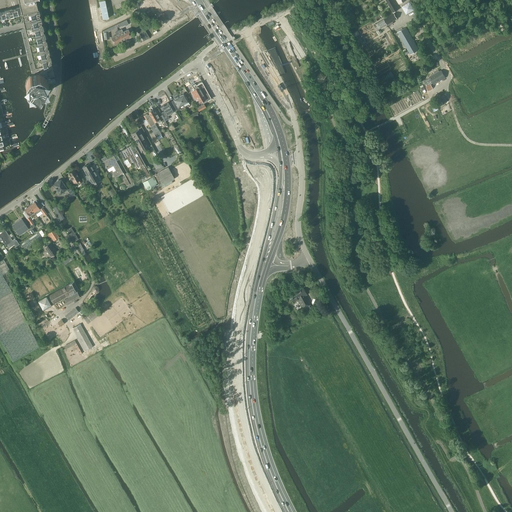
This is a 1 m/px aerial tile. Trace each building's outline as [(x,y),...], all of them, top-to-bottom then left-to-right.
[(6,0),(0,0),(0,11),(3,11),(9,9),(6,0)] [(18,0),(6,0),(9,9),(15,8),(20,7),(18,0)] [(53,73),(35,0),(18,0),(20,7),(21,14),(23,21),(24,23),(25,29),(27,37),(29,45),(31,53),(33,61),(35,69),(36,69),(37,74),(32,75),(31,75),(31,76),(30,76),(30,77),(29,77),(29,78),(28,78),(28,79),(27,80),(27,81),(27,82),(26,82),(26,83),(26,84),(26,85),(26,86),(26,87),(26,88),(27,89),(27,90),(28,91),(28,92),(29,92),(29,93),(30,93),(30,94),(31,94),(31,95),(32,95),(33,95),(34,96),(35,96),(36,96),(37,96),(38,96),(39,96),(40,96),(41,95),(42,95),(43,95),(43,94),(44,94),(44,93),(45,93),(46,92),(46,91),(47,91),(47,90),(47,89),(48,89),(48,88),(48,87),(48,86),(48,85),(48,84),(56,82),(55,77),(54,77),(53,73)] [(398,9),(392,0),(385,0),(393,12),(398,9)] [(415,10),(410,3),(403,7),(407,14),(415,10)] [(394,13),(384,19),(387,25),(397,19),(394,13)] [(103,31),(104,39),(109,38),(108,32),(116,28),(115,25),(106,30),(103,31)] [(401,30),(398,32),(410,54),(418,49),(414,42),(411,37),(406,27),(402,29),(401,30)] [(118,30),(123,40),(126,38),(126,39),(131,36),(128,29),(123,32),(122,29),(118,30)] [(123,40),(118,30),(115,32),(116,35),(112,37),(115,44),(120,42),(120,41),(123,40)] [(438,82),(445,78),(441,70),(439,71),(439,70),(431,75),(431,76),(429,77),(430,77),(423,81),(426,87),(431,84),(433,83),(437,80),(438,82)] [(211,99),(202,82),(196,85),(196,83),(192,86),(193,88),(193,90),(191,91),(196,101),(198,100),(200,102),(202,101),(203,103),(206,101),(207,101),(211,99)] [(181,94),(178,96),(179,96),(183,104),(188,101),(186,97),(185,95),(184,93),(181,95),(181,94)] [(174,100),(171,102),(176,111),(179,109),(178,107),(183,104),(179,96),(174,99),(174,100)] [(161,113),(160,113),(165,121),(170,119),(167,114),(173,111),(168,102),(161,106),(164,111),(161,113)] [(149,111),(148,112),(149,112),(156,124),(161,121),(162,123),(164,122),(165,121),(160,113),(158,114),(155,109),(153,110),(152,109),(151,110),(150,109),(149,110),(149,111)] [(149,112),(144,115),(146,119),(149,124),(150,126),(152,129),(156,137),(157,137),(158,140),(163,137),(161,134),(160,132),(156,124),(149,112)] [(132,134),(141,150),(148,146),(139,130),(132,134)] [(131,146),(120,152),(123,157),(122,157),(123,158),(124,159),(124,160),(126,165),(130,163),(132,162),(133,162),(136,168),(141,165),(144,163),(137,149),(133,151),(131,146)] [(123,173),(113,155),(103,161),(106,166),(105,166),(106,168),(106,167),(107,169),(113,166),(116,170),(112,172),(115,178),(123,173)] [(158,167),(156,168),(151,171),(152,175),(157,172),(164,168),(163,165),(162,166),(158,159),(155,160),(158,167)] [(90,163),(82,168),(93,185),(100,180),(90,163)] [(144,163),(141,165),(147,175),(149,173),(150,173),(144,163)] [(165,168),(164,168),(157,172),(164,184),(174,178),(168,167),(165,168)] [(71,178),(69,179),(71,183),(74,182),(78,180),(79,183),(82,182),(75,170),(69,173),(71,178)] [(126,177),(122,179),(126,186),(128,185),(130,189),(135,186),(134,185),(133,182),(130,179),(130,178),(127,173),(124,174),(126,177)] [(157,186),(152,177),(142,182),(147,191),(157,186)] [(56,188),(60,193),(67,188),(61,179),(59,180),(54,183),(55,183),(54,184),(56,187),(55,188),(56,188)] [(67,189),(67,190),(73,197),(75,195),(74,194),(70,188),(67,189)] [(55,201),(50,204),(59,217),(63,214),(55,201)] [(35,202),(30,206),(35,213),(36,214),(41,211),(40,208),(35,202)] [(30,206),(24,209),(29,216),(30,215),(31,217),(34,216),(34,217),(36,215),(36,214),(35,213),(30,206)] [(19,235),(28,229),(21,219),(12,225),(15,229),(19,235)] [(78,239),(71,228),(68,230),(76,241),(78,239)] [(0,241),(2,240),(8,248),(15,244),(16,246),(19,244),(16,240),(15,239),(13,240),(5,230),(0,233),(0,241)] [(25,249),(45,235),(42,230),(21,244),(25,249)] [(54,230),(47,234),(50,238),(51,237),(54,241),(59,237),(54,230)] [(86,257),(88,256),(79,242),(77,243),(86,257)] [(51,257),(57,253),(50,243),(44,247),(51,257)] [(65,265),(74,259),(72,257),(70,258),(69,257),(62,261),(65,265)] [(0,261),(0,340),(13,362),(40,347),(2,275),(10,271),(4,260),(0,261)] [(63,288),(67,296),(71,293),(72,295),(77,292),(76,290),(78,289),(74,281),(69,284),(63,288)] [(302,287),(292,292),(290,293),(290,294),(289,294),(288,295),(288,296),(287,297),(288,299),(289,299),(291,299),(292,298),(294,301),(299,298),(304,308),(309,304),(304,295),(306,294),(302,287)] [(67,296),(63,288),(49,296),(53,304),(67,296)] [(80,297),(77,292),(72,295),(71,293),(67,296),(68,297),(71,303),(75,300),(80,297)] [(43,310),(51,305),(47,296),(38,301),(43,310)] [(69,320),(79,312),(75,307),(65,316),(69,320)] [(84,319),(88,324),(100,314),(96,309),(84,319)] [(93,347),(90,341),(80,324),(73,328),(85,351),(93,347)]
